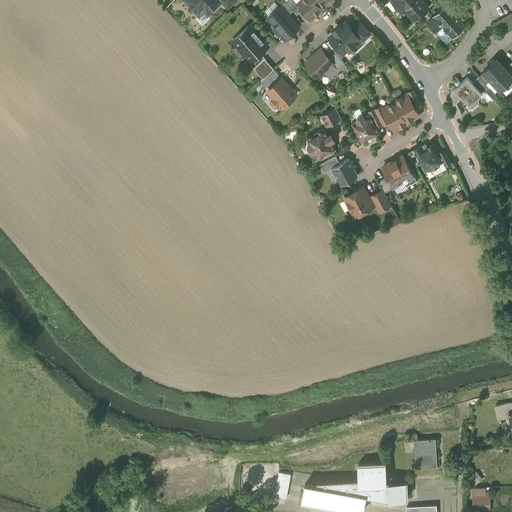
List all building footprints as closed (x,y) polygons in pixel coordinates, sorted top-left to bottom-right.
[(187,0),(199,13),(204,9),(208,12),(221,0),(187,0)] [(301,0),(298,3),(311,18),(322,8),(320,6),(313,0),(301,0)] [(421,0),(391,0),(398,6),(400,4),(405,9),(414,19),(427,7),(421,0)] [(285,1),(280,6),(281,6),(288,14),(293,10),(290,6),(285,1)] [(446,3),(426,22),(433,29),(434,29),(440,23),(447,31),(453,37),(466,25),(446,3)] [(288,14),(281,6),(269,17),(276,24),(274,26),(280,32),(281,30),(286,36),(298,26),(288,14)] [(511,25),(506,15),(501,18),(507,28),(511,25)] [(507,28),(501,18),(496,21),(501,32),(507,28)] [(360,21),(351,28),(360,37),(359,37),(362,41),(371,33),(360,21)] [(346,22),(330,36),(341,49),(343,47),(345,45),(347,45),(348,47),(349,49),(353,49),(356,46),(356,43),(355,41),(359,37),(360,37),(351,28),(346,22)] [(447,31),(440,23),(434,29),(441,37),(447,31)] [(250,24),(233,40),(251,60),(268,44),(250,24)] [(321,48),(307,61),(319,75),(334,63),(334,62),(329,57),(321,48)] [(344,61),(335,52),(329,57),(334,62),(334,63),(337,67),(344,61)] [(274,67),(265,57),(254,66),(263,77),(261,79),(274,67)] [(511,76),(511,74),(497,58),(484,70),(484,71),(491,78),(492,79),(500,88),(511,76)] [(274,67),(261,79),(266,85),(279,73),(274,67)] [(491,78),(484,71),(479,75),(486,83),(491,78)] [(486,83),(479,75),(472,81),(481,90),(483,89),(485,91),(490,87),(486,83)] [(282,76),(268,89),(274,96),(272,98),(272,101),(275,104),(278,104),(280,102),(282,105),(285,103),(288,103),(291,100),(291,97),(296,92),(282,76)] [(472,81),(467,76),(461,81),(458,78),(455,82),(458,85),(455,88),(462,96),(469,102),(469,103),(476,96),(475,94),(480,90),(481,91),(482,91),(481,90),(472,81)] [(417,94),(416,94),(413,88),(407,91),(408,92),(416,107),(422,104),(417,94)] [(462,96),(455,88),(454,88),(451,91),(451,94),(453,98),(456,102),(462,96)] [(408,92),(395,99),(407,122),(407,121),(407,120),(414,116),(413,113),(418,111),(416,107),(408,92)] [(383,107),(389,121),(392,126),(398,123),(399,126),(407,122),(395,99),(392,93),(392,94),(396,101),(383,107)] [(476,96),(469,103),(469,102),(466,105),(470,108),(474,108),(479,103),(479,99),(476,96)] [(456,102),(453,98),(447,101),(456,117),(462,113),(456,102)] [(389,121),(383,107),(382,104),(375,108),(383,122),(383,124),(389,121)] [(336,106),(320,114),(327,125),(342,117),(336,106)] [(375,108),(375,107),(369,110),(370,112),(377,125),(383,122),(375,108)] [(370,112),(352,122),(362,140),(380,131),(377,125),(370,112)] [(324,126),(307,136),(310,143),(308,144),(312,151),(314,150),(318,157),(336,147),(324,126)] [(433,141),(422,147),(421,144),(414,148),(426,169),(431,167),(432,169),(440,164),(439,162),(443,160),(444,160),(439,151),(433,141)] [(452,161),(445,148),(439,151),(444,160),(443,160),(445,164),(452,161)] [(336,154),(320,163),(324,171),(332,166),(340,161),(336,154)] [(403,154),(383,165),(394,185),(414,174),(403,154)] [(340,161),(332,166),(341,183),(358,174),(349,157),(340,161)] [(394,185),(397,191),(418,180),(415,174),(414,174),(394,185)] [(386,175),(379,179),(386,190),(392,186),(386,175)] [(363,185),(345,195),(356,214),(374,204),(363,185)] [(382,188),(372,193),(381,209),(390,204),(382,188)] [(511,404),(511,401),(495,406),(498,418),(510,415),(509,411),(511,410),(511,404)] [(418,439),(414,439),(414,440),(416,468),(438,467),(436,438),(418,439)] [(359,479),(317,481),(317,485),(305,483),(302,500),(320,503),(320,501),(324,502),(324,504),(342,507),(342,505),(346,506),(346,508),(363,511),(366,495),(373,496),(372,498),(377,499),(377,497),(390,499),(407,499),(406,481),(387,482),(386,462),(359,463),(359,479)] [(476,485),(483,479),(477,471),(470,477),(476,485)] [(490,493),(473,494),(474,506),(490,506),(490,493)]
